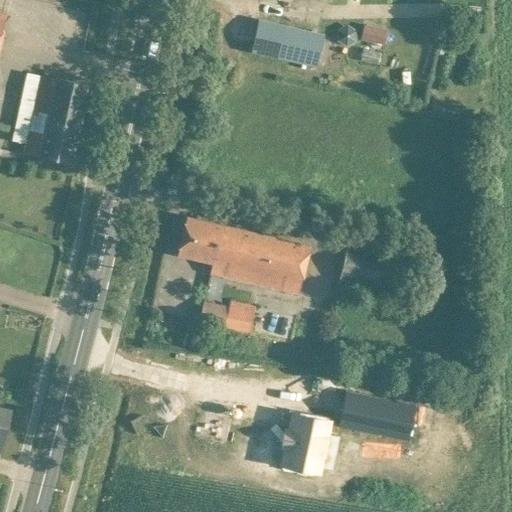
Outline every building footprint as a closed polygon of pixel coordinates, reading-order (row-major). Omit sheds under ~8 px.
[(259,17),(251,51),(316,66),(324,32),(259,17)] [(361,40),(383,44),(386,30),(363,26),(361,40)] [(23,153),(52,160),(72,164),(89,85),(56,77),(56,80),(40,76),(23,153)] [(210,273),(229,277),(297,293),(308,246),(185,217),(177,254),(212,263),(210,273)] [(337,284),(385,295),(395,255),(347,244),(337,284)] [(208,296),(222,298),(225,277),(211,275),(208,296)] [(198,321),(218,325),(247,332),(254,305),(229,299),(228,307),(203,301),(198,321)] [(346,392),(338,425),(407,440),(414,406),(346,392)] [(0,451),(1,451),(11,411),(0,408),(0,451)] [(293,415),(282,466),(319,473),(329,422),(293,415)]
